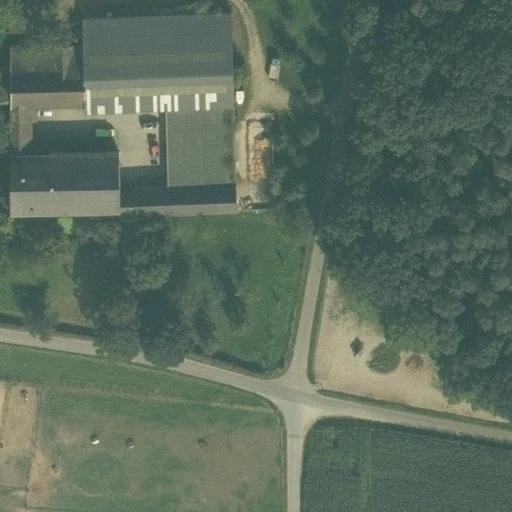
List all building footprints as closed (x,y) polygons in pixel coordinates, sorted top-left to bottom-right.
[(86,110),(165,107),(233,105),(231,11),(84,17),(84,44),(86,104),(86,110)] [(10,66),(10,82),(11,102),(11,128),(30,128),(30,105),(86,104),(84,44),(10,46),(10,66)] [(0,66),(0,81),(10,82),(10,66),(0,66)] [(0,101),(11,102),(10,82),(0,81),(0,101)] [(236,210),(233,105),(165,107),(167,185),(136,187),(120,188),(121,208),(119,208),(120,215),(137,215),(236,210)] [(11,128),(11,158),(30,157),(30,128),(11,128)] [(50,156),(30,157),(11,158),(11,211),(89,210),(89,216),(120,215),(119,208),(121,208),(120,188),(119,187),(118,151),(49,152),(50,156)]
